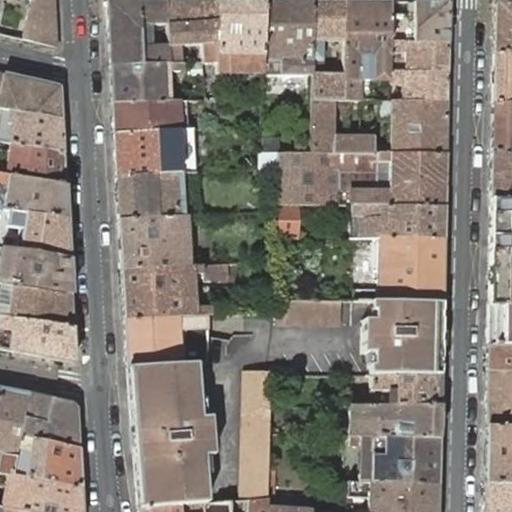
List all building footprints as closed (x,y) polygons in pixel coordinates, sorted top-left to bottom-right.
[(53,0),(26,0),(30,1),(22,41),(56,48),(53,0)] [(106,2),(109,66),(168,65),(167,46),(152,46),(140,47),(140,25),(166,25),(165,0),(135,1),(108,0),(106,2)] [(216,44),(217,1),(165,0),(166,25),(167,46),(168,65),(180,64),(179,46),(203,45),(202,64),(216,63),(216,44)] [(216,63),(215,75),(261,75),(262,1),(217,1),(216,44),(216,63)] [(261,75),(261,76),(310,76),(310,75),(311,61),(312,1),(262,1),(261,75)] [(344,2),(312,1),(311,61),(322,62),(322,41),(343,42),(344,2)] [(390,2),(344,2),(343,42),(342,76),(342,102),(370,103),(371,83),(388,83),(388,74),(389,43),(390,2)] [(445,3),(413,3),(413,43),(447,44),(447,5),(445,3)] [(494,5),(493,55),(511,54),(511,3),(496,3),(494,5)] [(151,26),(140,25),(140,47),(152,46),(151,26)] [(388,74),(446,74),(447,44),(413,43),(389,43),(388,74)] [(511,54),(493,55),(492,105),(511,104),(511,54)] [(109,66),(111,103),(164,103),(169,103),(169,96),(168,73),(180,72),(180,64),(168,65),(109,66)] [(400,102),(445,103),(446,74),(388,74),(388,83),(388,86),(400,86),(400,102)] [(57,87),(4,75),(0,91),(0,109),(0,110),(14,112),(61,121),(59,89),(57,87)] [(310,76),(310,102),(342,102),(342,76),(310,75),(310,76)] [(111,103),(113,135),(185,131),(183,102),(169,103),(164,103),(111,103)] [(310,102),(309,154),(372,155),(373,139),(330,139),(331,103),(310,102)] [(388,155),(444,155),(445,103),(400,102),(389,102),(389,108),(381,108),(381,117),(389,118),(388,149),(380,149),(380,155),(388,155)] [(511,104),(492,105),(491,154),(511,153),(511,104)] [(0,110),(0,143),(9,145),(14,112),(0,110)] [(62,154),(61,121),(14,112),(9,145),(11,145),(62,154)] [(113,135),(115,178),(171,175),(181,175),(195,174),(192,131),(185,131),(113,135)] [(280,140),(263,139),(263,151),(280,152),(280,140)] [(64,187),(62,154),(11,145),(6,177),(8,177),(64,187)] [(511,153),(491,154),(490,200),(511,199),(511,153)] [(259,171),(277,169),(277,154),(259,154),(259,171)] [(276,207),(288,207),(298,206),(350,205),(442,208),(444,155),(388,155),(372,155),(309,154),(277,154),(277,169),(276,207)] [(0,175),(0,210),(1,211),(8,177),(6,177),(0,175)] [(115,178),(118,221),(173,219),(184,218),(181,175),(171,175),(115,178)] [(66,221),(64,187),(8,177),(1,211),(24,214),(66,221)] [(511,199),(490,200),(489,202),(488,247),(488,257),(488,281),(487,308),(511,308),(511,199)] [(348,240),(377,240),(442,241),(442,208),(350,205),(348,240)] [(276,213),(276,239),(287,239),(297,239),(298,206),(288,207),(276,207),(276,213)] [(68,261),(66,221),(24,214),(5,212),(0,241),(0,250),(6,251),(18,253),(68,261)] [(118,221),(121,271),(188,268),(198,267),(198,257),(187,258),(185,218),(184,218),(173,219),(118,221)] [(376,302),(440,303),(442,241),(377,240),(376,292),(352,291),(351,302),(368,302),(376,302)] [(0,282),(70,295),(68,261),(18,253),(6,251),(0,250),(0,282)] [(121,271),(123,320),(177,318),(206,317),(211,317),(211,308),(204,308),(195,309),(193,276),(202,275),(203,282),(227,281),(227,266),(202,267),(198,267),(188,268),(121,271)] [(72,329),(70,295),(0,282),(0,316),(12,319),(72,329)] [(339,302),(272,302),(272,313),(273,322),(339,323),(339,302)] [(439,377),(440,303),(376,302),(368,302),(368,311),(371,312),(372,322),(366,321),(362,322),(362,355),(367,355),(372,354),(372,367),(369,367),(369,376),(370,376),(439,377)] [(511,308),(487,308),(486,347),(511,348),(511,308)] [(73,363),(72,329),(12,319),(0,316),(0,349),(6,351),(73,364),(73,363)] [(123,320),(126,368),(179,365),(178,331),(206,329),(206,317),(177,318),(123,320)] [(511,348),(486,347),(486,373),(511,373),(511,348)] [(179,365),(126,368),(126,381),(131,460),(133,484),(137,511),(179,508),(203,506),(206,506),(204,477),(202,459),(207,459),(212,458),(209,420),(204,421),(199,421),(198,402),(197,394),(196,379),(195,364),(179,365)] [(511,373),(486,373),(484,430),(511,429),(511,373)] [(270,407),(271,375),(245,375),(239,504),(251,502),(266,501),(267,481),(269,435),(270,407)] [(439,377),(370,376),(370,407),(438,407),(439,377)] [(28,394),(0,388),(0,446),(3,447),(0,462),(0,474),(8,476),(12,477),(17,450),(20,439),(28,394)] [(70,402),(28,394),(20,439),(34,441),(78,450),(76,409),(70,402)] [(370,407),(349,407),(349,437),(370,438),(437,439),(438,407),(370,407)] [(511,429),(484,430),(483,486),(511,486),(511,429)] [(436,485),(437,439),(370,438),(349,437),(348,447),(358,447),(357,483),(367,484),(369,484),(436,485)] [(34,441),(20,439),(17,450),(31,453),(25,479),(80,490),(78,450),(34,441)] [(25,479),(12,477),(8,476),(2,503),(0,502),(0,509),(1,509),(15,511),(81,511),(80,490),(25,479)] [(435,511),(436,485),(369,484),(367,484),(357,483),(348,483),(347,499),(354,499),(353,511),(435,511)] [(511,511),(511,486),(483,486),(482,511),(511,511)] [(266,511),(266,508),(266,501),(251,502),(249,511),(266,511)]
